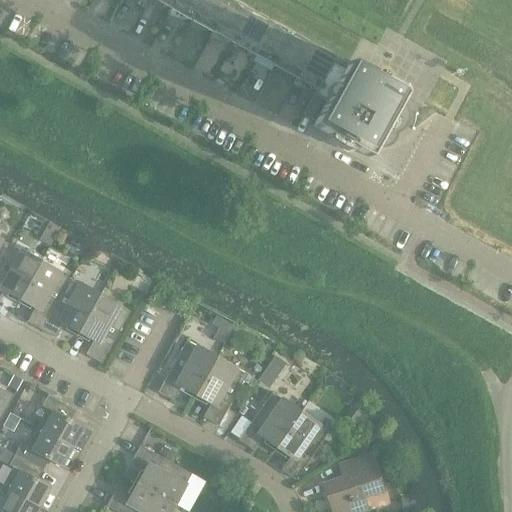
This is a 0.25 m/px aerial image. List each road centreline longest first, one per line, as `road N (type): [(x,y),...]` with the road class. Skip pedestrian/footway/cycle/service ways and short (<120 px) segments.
road 1 (residential): [(511,272),(21,0)]
road 2 (residential): [(291,511),(284,489),(128,400)]
road 3 (residential): [(128,400),(0,330)]
road 4 (residential): [(68,511),(128,400)]
